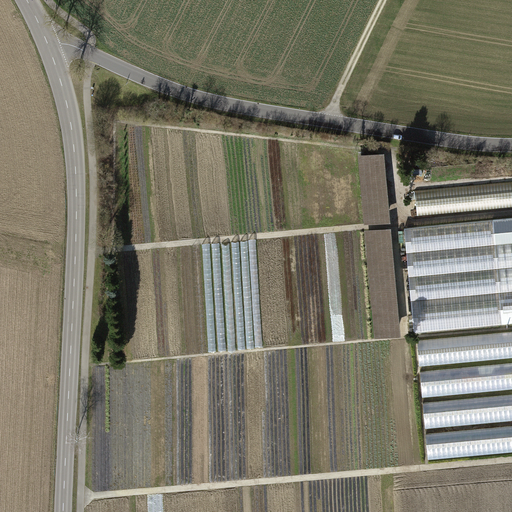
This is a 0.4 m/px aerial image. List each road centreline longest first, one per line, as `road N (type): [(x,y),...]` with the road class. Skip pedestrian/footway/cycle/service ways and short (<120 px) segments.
road 1 (tertiary): [(63,511),(74,160),(66,98),(44,30)]
road 2 (tertiary): [(44,30),(206,100),(511,144)]
road 3 (track): [(381,0),(326,120)]
